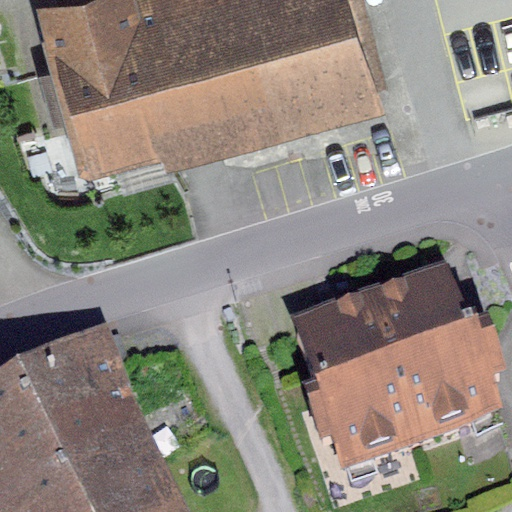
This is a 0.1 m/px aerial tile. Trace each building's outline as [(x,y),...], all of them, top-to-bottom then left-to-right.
[(53,0),(45,2),(64,69),(47,74),(56,109),(73,105),(89,160),(381,78),(365,20),(354,22),(347,0),(53,0)] [(445,289),(297,341),(320,404),(309,408),(324,452),(346,444),(349,451),(355,469),(497,419),(488,395),(499,391),(484,348),(472,353),(471,349),(466,350),(445,289)] [(105,338),(22,378),(81,499),(137,470),(116,428),(134,418),(105,338)] [(0,389),(0,507),(2,511),(87,511),(81,499),(22,378),(0,389)] [(157,511),(137,470),(81,499),(87,511),(157,511)]
